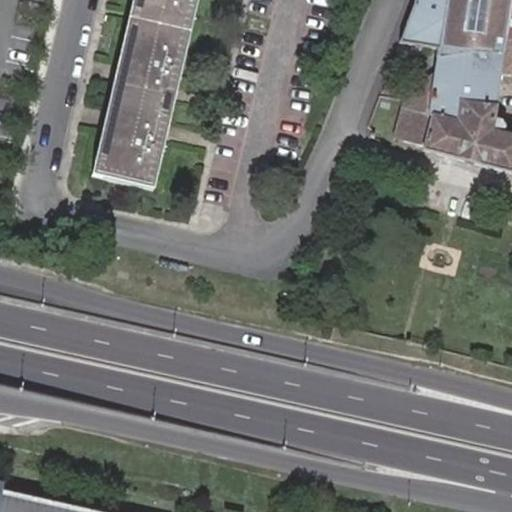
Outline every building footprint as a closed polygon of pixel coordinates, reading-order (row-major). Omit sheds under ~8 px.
[(96,179),(137,0),(132,0),(91,178),(96,179)] [(153,192),(197,0),(137,0),(96,179),(153,192)] [(500,85),(501,77),(511,77),(511,0),(415,0),(399,44),(438,50),(432,84),(428,83),(421,87),(421,91),(403,89),(400,109),(409,112),(401,142),(423,148),(422,151),(511,174),(511,135),(504,133),(506,126),(502,123),(495,120),(498,93),(500,85)] [(511,85),(500,85),(498,93),(511,93),(511,108),(506,126),(504,133),(511,135),(511,132),(511,85)] [(401,142),(409,112),(400,109),(391,139),(401,142)] [(67,511),(0,497),(0,511),(67,511)]
